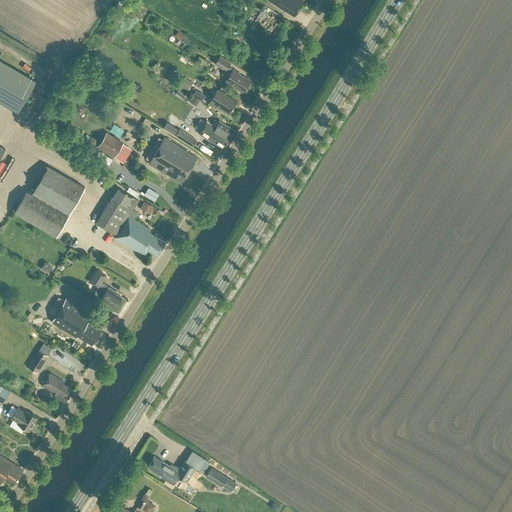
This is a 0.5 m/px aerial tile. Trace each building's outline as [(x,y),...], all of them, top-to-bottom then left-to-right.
[(268,0),(294,16),(303,0),(302,0),(268,0)] [(184,33),(180,38),(185,43),(190,39),(184,33)] [(232,69),(227,66),(229,62),(219,55),(214,63),(225,69),(222,73),(227,76),(225,81),(242,91),(249,79),(232,69)] [(190,71),(193,66),(183,59),(179,64),(190,71)] [(6,74),(12,62),(7,60),(1,71),(6,74)] [(212,74),(197,63),(193,70),(208,80),(212,74)] [(13,64),(6,74),(16,82),(24,73),(13,64)] [(180,85),(188,89),(193,81),(185,76),(180,85)] [(202,98),(205,94),(196,88),(193,93),(202,98)] [(228,113),(236,101),(216,89),(208,103),(215,107),(216,105),(228,113)] [(194,97),(190,103),(195,106),(199,101),(194,97)] [(112,114),(118,105),(107,98),(101,108),(112,114)] [(198,104),(214,113),(217,108),(201,99),(198,104)] [(180,126),(183,119),(172,115),(169,122),(180,126)] [(233,129),(218,120),(215,126),(206,121),(199,133),(210,140),(210,139),(223,147),(230,136),(229,135),(233,129)] [(193,147),(197,140),(174,126),(170,133),(193,147)] [(112,159),(123,143),(106,132),(95,148),(112,159)] [(92,136),(88,142),(94,146),(98,140),(92,136)] [(180,183),(196,157),(164,137),(148,163),(180,183)] [(56,235),(84,186),(47,165),(31,193),(26,191),(14,212),(56,235)] [(156,255),(165,242),(148,231),(150,229),(133,219),(138,212),(132,209),(137,200),(117,188),(96,221),(117,234),(114,238),(143,256),(147,249),(156,255)] [(144,201),(141,205),(150,210),(153,206),(144,201)] [(49,273),(53,266),(45,262),(41,269),(49,273)] [(108,286),(101,281),(105,275),(97,269),(89,281),(97,287),(96,288),(93,293),(100,298),(114,307),(121,297),(114,292),(115,290),(108,285),(108,286)] [(91,344),(100,330),(86,321),(91,313),(66,297),(51,321),(76,337),(77,335),(91,344)] [(37,373),(47,356),(38,350),(27,367),(37,373)] [(10,370),(18,373),(23,361),(16,358),(10,370)] [(64,402),(72,389),(63,383),(64,381),(49,372),(41,385),(48,389),(54,393),(53,395),(64,402)] [(0,384),(0,401),(1,402),(9,390),(0,384)] [(24,412),(17,407),(10,418),(13,419),(10,425),(20,431),(23,427),(28,430),(36,417),(26,410),(24,412)] [(13,483),(22,469),(0,455),(0,481),(3,477),(13,483)] [(173,468),(154,456),(148,465),(151,467),(150,468),(158,473),(158,475),(160,476),(161,476),(166,479),(174,483),(178,476),(187,482),(196,467),(184,460),(179,468),(174,465),(173,468)] [(210,467),(205,476),(220,485),(221,483),(230,489),(235,482),(210,467)] [(150,470),(145,477),(153,483),(159,476),(150,470)] [(141,499),(137,506),(141,509),(146,502),(141,499)]
